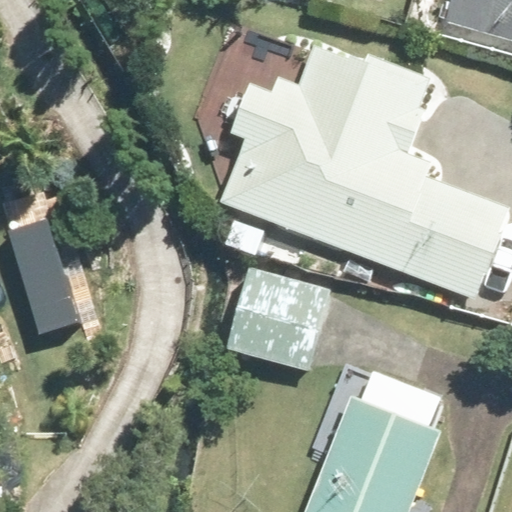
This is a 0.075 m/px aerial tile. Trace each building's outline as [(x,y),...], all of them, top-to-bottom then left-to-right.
[(511,0),(451,0),(447,15),(511,33),(511,0)] [(422,102),(434,71),(374,49),(349,52),(318,39),(303,81),(259,65),(237,125),(251,130),(227,195),(497,294),(511,253),(511,202),(429,172),(435,155),(414,148),(429,105),(422,102)] [(233,218),(226,242),(263,251),(269,229),(233,218)] [(274,234),(270,253),(293,258),(297,239),(274,234)] [(233,346),(311,366),(333,282),(254,262),(233,346)] [(356,388),(307,511),(410,511),(446,422),(356,388)]
